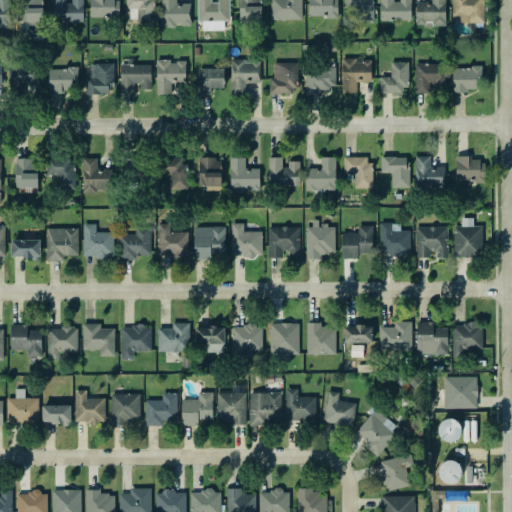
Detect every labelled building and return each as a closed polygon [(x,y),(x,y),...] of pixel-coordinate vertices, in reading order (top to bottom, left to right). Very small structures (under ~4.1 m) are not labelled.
[(0,0),(0,26),(10,27),(10,0),(0,0)] [(43,32),(42,0),(20,0),(20,32),(43,32)] [(83,0),(52,0),(52,20),(53,20),(53,31),(67,31),(67,22),(83,22),(83,0)] [(120,17),(119,0),(90,0),(91,18),(120,17)] [(191,26),(191,3),(176,3),(176,0),(161,0),(162,26),(191,26)] [(228,0),(197,0),(198,22),(203,22),(203,30),(224,30),(224,21),(229,21),(228,0)] [(239,0),(239,20),(262,21),(262,0),(239,0)] [(302,19),(302,0),(270,0),(271,20),(302,19)] [(308,0),(309,17),(338,16),(337,0),(308,0)] [(344,0),(344,7),(357,7),(357,21),(373,21),(373,0),(344,0)] [(380,0),(380,20),(411,19),(411,0),(380,0)] [(445,0),(431,0),(431,1),(416,1),(416,25),(446,25),(445,0)] [(484,21),(484,0),(451,0),(452,20),(484,21)] [(232,94),(246,93),(246,83),(260,82),(259,58),(231,60),(232,94)] [(371,82),(371,58),(341,58),(342,92),(358,92),(357,82),(371,82)] [(186,61),(157,60),(156,94),(171,94),(171,82),(185,83),(186,61)] [(408,62),(390,61),(390,76),(379,76),(379,92),(407,93),(408,62)] [(297,93),(296,62),(273,62),(274,76),(269,76),(269,94),(297,93)] [(10,85),(39,85),(38,63),(9,64),(10,85)] [(114,63),(85,64),(86,95),(111,94),(110,81),(114,81),(114,63)] [(415,92),(431,92),(431,88),(444,88),(445,64),(415,63),(415,92)] [(121,64),(120,93),(136,93),(136,89),(151,89),(151,64),(121,64)] [(452,67),(453,91),(476,91),(476,76),(482,76),(481,66),(452,67)] [(335,68),(307,67),(305,92),(324,93),(324,85),(335,85),(335,68)] [(49,68),(49,93),(61,93),(62,88),(78,89),(78,68),(49,68)] [(225,68),(199,68),(199,88),(225,89),(225,68)] [(371,187),(371,157),(343,156),(343,173),(355,173),(355,187),(371,187)] [(408,187),(408,157),(381,156),(381,172),(391,172),(391,187),(408,187)] [(416,156),(415,187),(444,188),(445,167),(430,167),(430,156),(416,156)] [(82,158),(83,192),(110,190),(109,169),(97,170),(97,157),(82,158)] [(188,169),(182,169),(182,158),(167,157),(166,175),(170,175),(170,189),(187,189),(188,169)] [(231,191),(260,190),(259,167),(245,168),(245,157),(230,157),(231,191)] [(299,187),(300,161),(284,161),(284,157),(268,157),(268,187),(299,187)] [(335,191),(336,157),(320,157),(320,168),(306,168),(306,191),(335,191)] [(456,158),(456,181),(486,181),(485,157),(456,158)] [(37,187),(37,158),(15,158),(16,187),(37,187)] [(46,175),(57,174),(58,190),(75,189),(74,158),(42,159),(42,167),(46,167),(46,175)] [(150,178),(150,170),(144,170),(144,164),(134,164),(134,178),(150,178)] [(454,225),(453,256),(481,257),(483,225),(473,225),(473,218),(461,217),(461,226),(454,225)] [(335,253),(335,225),(319,225),(319,219),(312,219),(312,227),(306,227),(305,259),(321,259),(321,253),(335,253)] [(188,231),(170,232),(170,222),(158,223),(158,257),(188,256),(188,231)] [(410,230),(400,229),(400,223),(380,222),(379,255),(409,256),(410,230)] [(114,232),(95,231),(96,224),(84,223),(83,257),(113,257),(114,232)] [(232,223),(231,256),(262,256),(262,231),(243,231),(244,223),(232,223)] [(342,258),(359,257),(359,253),(373,253),(372,225),(357,225),(358,232),(341,233),(342,258)] [(194,259),(211,258),(211,253),(225,253),(225,226),(194,227),(194,259)] [(300,226),(268,227),(268,257),(285,257),(285,258),(301,258),(300,226)] [(448,257),(447,226),(415,227),(416,258),(433,257),(433,258),(448,257)] [(46,261),(65,261),(65,255),(78,256),(78,228),(47,227),(46,261)] [(150,227),(135,227),(135,233),(118,234),(119,260),(133,260),(132,255),(151,254),(150,227)] [(40,240),(11,239),(11,257),(40,258),(40,240)] [(412,350),(411,321),(394,321),(394,326),(379,326),(379,350),(412,350)] [(447,326),(434,327),(434,321),(416,322),(417,354),(448,353),(447,326)] [(189,322),(172,323),(172,327),(157,328),(158,352),(189,351),(189,322)] [(115,328),(100,328),(100,323),(82,323),(82,349),(99,349),(99,356),(114,356),(115,328)] [(299,323),(270,323),(270,355),(299,355),(299,323)] [(336,354),(335,327),(322,328),(321,323),(306,323),(307,354),(336,354)] [(482,348),(482,327),(473,327),(473,323),(452,324),(452,357),(464,356),(464,348),(482,348)] [(42,330),(28,329),(28,324),(11,324),(10,349),(28,349),(28,356),(42,357),(42,330)] [(232,325),(232,352),(262,351),(262,325),(232,325)] [(344,342),(373,342),(373,325),(344,325),(344,342)] [(78,351),(77,327),(70,328),(70,326),(47,326),(47,357),(59,357),(59,352),(78,351)] [(134,351),(151,351),(151,326),(121,326),(121,359),(134,359),(134,351)] [(224,327),(196,326),(195,344),(206,344),(206,352),(224,352),(224,327)] [(444,376),(444,408),(477,408),(477,377),(444,376)] [(232,392),(217,392),(217,421),(231,421),(231,425),(246,425),(245,384),(232,385),(232,392)] [(7,398),(6,422),(37,423),(38,398),(25,397),(25,388),(15,388),(15,398),(7,398)] [(285,389),(286,421),(316,421),(316,396),(298,397),(298,388),(285,389)] [(74,390),(75,421),(89,421),(89,423),(105,423),(105,397),(87,398),(87,390),(74,390)] [(338,401),(339,392),(327,391),(323,423),(353,426),(355,402),(338,401)] [(162,400),(145,400),(146,424),(178,423),(177,392),(162,393),(162,400)] [(181,399),(182,423),(213,422),(212,392),(198,392),(198,399),(181,399)] [(281,420),(281,392),(249,392),(250,425),(268,425),(267,420),(281,420)] [(140,393),(111,394),(112,425),(127,425),(127,421),(140,421),(140,393)] [(42,405),(42,424),(71,424),(71,405),(42,405)] [(399,429),(376,408),(355,431),(367,442),(364,445),(375,455),(399,429)] [(459,419),(439,419),(439,441),(460,440),(459,419)] [(379,460),(384,490),(409,486),(406,467),(413,465),(411,454),(379,460)] [(439,461),(439,482),(461,482),(461,462),(439,461)] [(151,511),(151,487),(129,488),(130,493),(119,493),(119,511),(151,511)] [(255,511),(256,494),(241,494),(241,488),(226,488),(226,511),(255,511)] [(0,511),(12,511),(12,489),(0,489),(0,511)] [(81,511),(81,489),(52,490),(52,511),(81,511)] [(114,511),(114,494),(101,494),(101,489),(85,490),(85,511),(114,511)] [(430,511),(430,489),(443,489),(443,497),(437,497),(437,511),(430,511)] [(444,500),(444,489),(465,489),(466,500),(444,500)] [(189,511),(220,511),(220,490),(190,490),(189,511)] [(289,511),(289,490),(259,490),(258,511),(289,511)] [(326,511),(327,490),(298,490),(297,511),(326,511)] [(156,491),(155,511),(185,511),(186,491),(156,491)] [(47,511),(47,492),(17,492),(17,511),(47,511)] [(379,511),(379,508),(381,507),(381,495),(413,495),(413,511),(379,511)]
